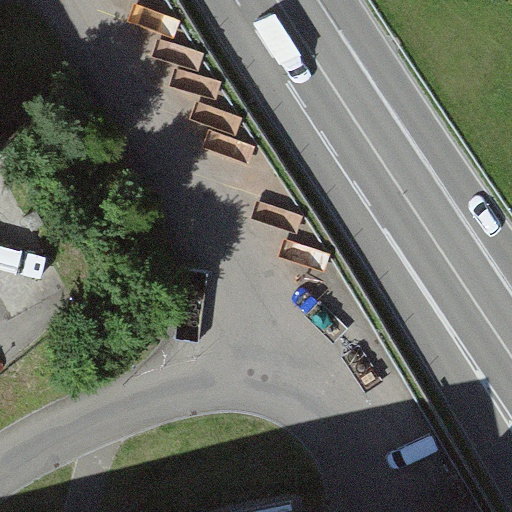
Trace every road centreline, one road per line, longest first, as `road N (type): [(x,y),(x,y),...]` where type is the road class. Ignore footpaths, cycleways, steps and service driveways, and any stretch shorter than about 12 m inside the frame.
road 1 (trunk): [(267,0),(511,456)]
road 2 (trunk): [(278,0),(511,355)]
road 3 (trunk): [(511,270),(297,0)]
